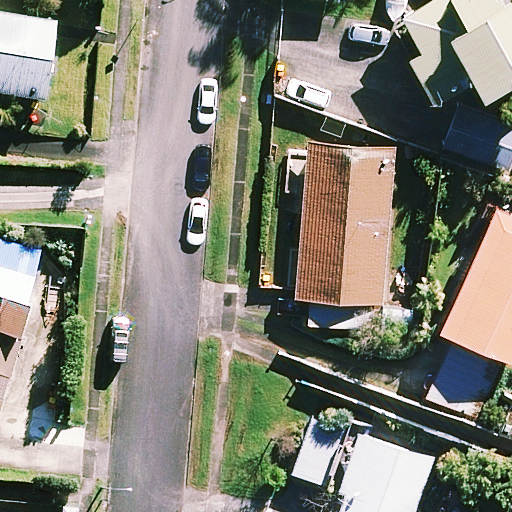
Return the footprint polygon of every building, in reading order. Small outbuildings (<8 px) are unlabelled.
[(410,43),(404,46),(427,94),(469,74),(476,87),(511,70),(511,0),(409,0),(393,8),(410,43)] [(52,21),(0,13),(0,91),(41,97),(52,21)] [(505,168),(511,150),(511,134),(484,123),(487,115),(457,103),(441,143),(505,168)] [(392,144),(307,137),(294,291),(379,299),(392,144)] [(511,207),(490,197),(434,322),(511,356),(511,355),(511,207)] [(0,298),(0,397),(23,304),(0,298)] [(495,375),(447,351),(425,394),(473,418),(495,375)] [(408,511),(430,450),(311,409),(290,470),(339,487),(330,511),(408,511)]
